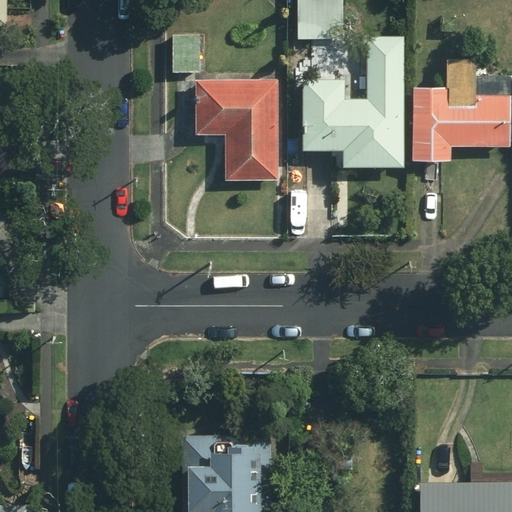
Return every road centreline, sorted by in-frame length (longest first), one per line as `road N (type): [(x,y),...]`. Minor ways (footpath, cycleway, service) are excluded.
road 1 (residential): [(99,302),(511,302)]
road 2 (residential): [(99,302),(98,0)]
road 3 (residential): [(99,511),(99,302)]
